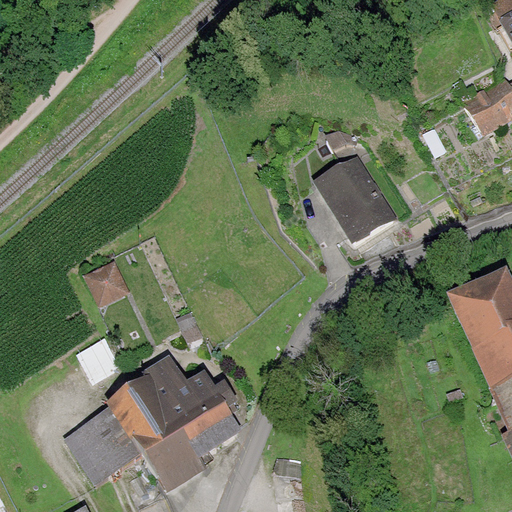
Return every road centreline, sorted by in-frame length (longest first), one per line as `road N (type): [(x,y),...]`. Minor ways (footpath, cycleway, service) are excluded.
road 1 (residential): [(511,225),(381,275),(338,302),(286,375),(227,511)]
road 2 (track): [(135,0),(0,144)]
